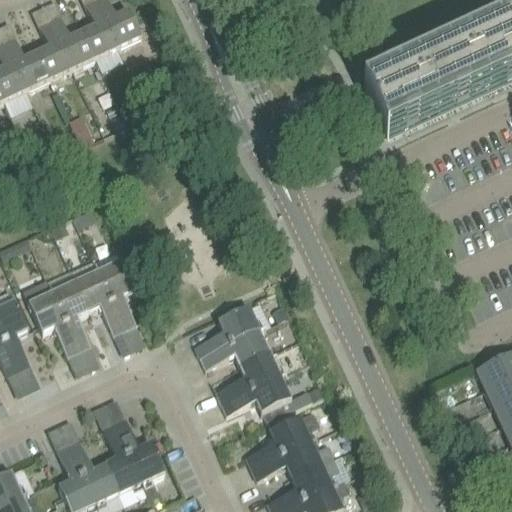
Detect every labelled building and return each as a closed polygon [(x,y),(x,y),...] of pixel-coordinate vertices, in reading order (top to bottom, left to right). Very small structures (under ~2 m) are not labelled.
[(107,4),(97,9),(119,55),(142,45),(129,18),(116,24),(107,4)] [(96,66),(119,55),(97,9),(86,14),(95,33),(83,39),(96,66)] [(73,77),(96,66),(83,39),(70,45),(61,25),(51,30),(73,77)] [(511,27),(364,97),(384,140),(511,80),(511,27)] [(50,88),(73,77),(51,30),(40,35),(49,55),(37,60),(50,88)] [(27,98),(50,88),(37,60),(25,66),(15,46),(5,51),(27,98)] [(0,100),(4,109),(27,98),(5,51),(0,53),(0,67),(4,76),(0,77),(0,100)] [(118,118),(115,111),(106,115),(110,122),(118,118)] [(80,154),(93,148),(81,122),(68,128),(80,154)] [(122,124),(113,129),(117,137),(126,132),(122,124)] [(63,162),(79,154),(72,140),(55,148),(63,162)] [(47,158),(37,164),(42,173),(52,168),(47,158)] [(22,182),(34,177),(28,162),(16,167),(22,182)] [(0,175),(0,191),(11,187),(5,173),(0,175)] [(78,236),(89,230),(84,219),(75,222),(72,224),(78,236)] [(56,245),(69,239),(64,228),(51,234),(56,245)] [(42,238),(41,242),(43,246),(48,247),(52,245),(53,241),(51,237),(46,236),(42,238)] [(93,267),(125,338),(137,333),(123,303),(135,297),(117,258),(94,269),(93,267)] [(70,278),(75,289),(88,319),(100,313),(114,343),(125,338),(93,267),(70,278)] [(52,300),(51,300),(46,289),(24,299),(29,310),(42,340),(54,335),(68,364),(79,359),(52,300)] [(75,289),(52,300),(79,359),(91,354),(77,324),(88,319),(75,289)] [(15,308),(13,309),(8,298),(0,301),(0,339),(19,378),(30,373),(17,343),(29,338),(15,308)] [(195,353),(200,365),(260,337),(249,313),(219,327),(224,340),(195,353)] [(288,324),(282,313),(273,317),(278,328),(288,324)] [(260,337),(200,365),(205,376),(235,362),(240,374),(270,360),(260,337)] [(19,378),(0,339),(0,367),(8,383),(19,378)] [(215,399),(220,410),(281,382),(270,360),(240,374),(245,385),(215,399)] [(511,362),(477,378),(486,396),(511,384),(511,362)] [(281,382),(220,410),(226,422),(255,408),(261,420),(262,420),(291,406),(281,382)] [(511,405),(511,384),(486,396),(494,414),(511,405)] [(319,392),(308,397),(312,407),(324,402),(325,402),(320,392),(319,392)] [(266,429),(311,408),(306,398),(291,406),(262,420),(266,429)] [(511,427),(511,405),(494,414),(502,432),(511,427)] [(271,438),(289,430),(286,422),(312,410),(311,408),(266,429),(271,438)] [(246,464),(251,476),(311,447),(307,439),(320,433),(314,420),(330,413),(329,411),(300,424),(295,427),(289,430),(271,438),(270,438),(276,450),(246,464)] [(125,426),(113,432),(140,492),(146,504),(159,498),(153,486),(165,480),(151,450),(139,455),(125,426)] [(511,427),(502,432),(511,450),(511,449),(511,427)] [(458,445),(471,439),(466,429),(453,435),(458,445)] [(140,492),(113,432),(103,436),(116,466),(104,472),(118,502),(140,492)] [(80,447),(67,453),(95,511),(96,511),(118,502),(104,472),(93,477),(80,447)] [(286,473),(291,484),(334,465),(328,452),(316,458),(311,447),(251,476),(256,487),(286,473)] [(67,511),(95,511),(67,453),(57,458),(71,487),(59,493),(63,503),(66,509),(67,511)] [(267,510),(268,511),(291,511),(332,493),(328,485),(338,480),(332,467),(334,466),(334,465),(291,484),(297,496),(267,510)] [(0,511),(2,511),(33,497),(24,477),(21,476),(12,480),(12,479),(0,484),(0,511)] [(340,511),(337,505),(348,500),(343,490),(333,495),(332,493),(291,511),(340,511)] [(370,496),(360,500),(365,511),(369,511),(376,509),(370,496)] [(27,511),(23,503),(33,498),(33,497),(2,511),(27,511)] [(63,503),(54,507),(56,511),(60,511),(66,509),(63,503)]
